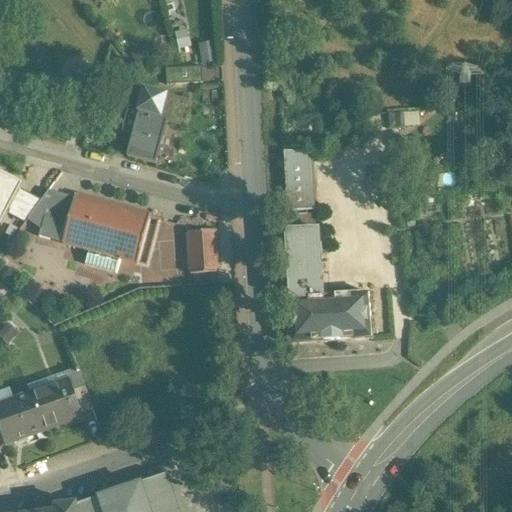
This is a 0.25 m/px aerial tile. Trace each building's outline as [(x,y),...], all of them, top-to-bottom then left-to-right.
[(163,68),(163,83),(200,82),(200,66),(163,68)] [(186,103),(144,92),(127,157),(156,165),(168,123),(180,126),(186,103)] [(310,153),(284,153),(288,213),(313,211),(310,153)] [(0,172),(0,226),(1,228),(23,185),(0,172)] [(48,192),(27,221),(40,231),(38,238),(61,244),(74,198),(48,192)] [(150,217),(74,197),(74,198),(61,244),(63,244),(63,243),(89,250),(85,266),(117,274),(121,259),(137,263),(150,217)] [(306,216),(288,218),(289,232),(306,231),(306,216)] [(289,232),(284,233),(288,301),(320,299),(315,231),(306,231),(289,232)] [(216,232),(188,234),(191,275),(218,274),(216,232)] [(368,295),(320,299),(288,301),(291,345),(371,340),(368,295)] [(69,382),(30,396),(43,432),(61,426),(60,424),(81,416),(81,415),(73,393),(69,382)] [(85,388),(73,393),(81,415),(93,410),(85,388)] [(30,395),(0,405),(0,434),(3,442),(4,447),(44,433),(43,432),(30,396),(30,395)] [(75,507),(74,508),(74,511),(176,511),(165,477),(75,507)]
